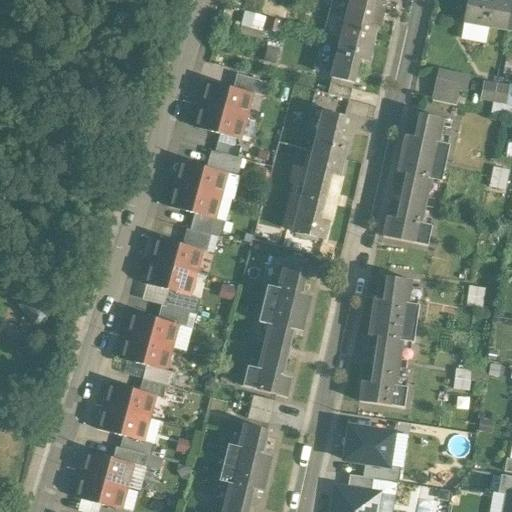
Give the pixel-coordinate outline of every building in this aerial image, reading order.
[(331,0),(323,34),(340,39),(372,47),(372,46),(373,46),(384,0),(331,0)] [(511,2),(502,0),(492,0),(491,7),(468,2),(463,26),(505,32),(511,2)] [(286,12),(269,7),(267,20),(282,24),(286,12)] [(267,20),(245,14),(241,28),(263,33),(263,32),(279,36),(282,24),(267,20)] [(372,47),(340,39),(330,79),(355,85),(361,63),(367,64),(372,47)] [(279,53),(268,50),(264,65),(275,67),(279,53)] [(266,84),(236,76),(232,90),(251,95),(262,98),(266,84)] [(466,82),(437,76),(431,103),(454,108),(458,93),(463,94),(466,82)] [(232,90),(206,83),(200,106),(244,118),(251,95),(232,90)] [(496,86),(483,84),(480,101),(492,103),(496,86)] [(508,88),(496,86),(492,103),(504,106),(508,88)] [(511,89),(508,88),(504,106),(492,103),(490,115),(510,120),(511,114),(511,89)] [(244,118),(200,106),(194,129),(238,141),(244,118)] [(345,120),(321,113),(311,154),(343,162),(347,146),(340,144),(345,120)] [(443,122),(420,117),(415,140),(405,138),(401,156),(445,166),(449,147),(438,145),(443,122)] [(240,148),(217,142),(214,153),(237,160),(240,148)] [(214,153),(210,153),(205,169),(225,175),(237,178),(241,161),(237,160),(214,153)] [(343,162),(311,154),(301,194),(325,199),(331,177),(339,179),(343,162)] [(445,166),(401,156),(397,174),(406,176),(402,198),(425,203),(430,181),(441,184),(445,166)] [(205,169),(181,163),(174,186),(219,198),(225,175),(205,169)] [(508,172),(492,169),(488,189),(504,192),(508,172)] [(219,198),(174,186),(168,209),(193,216),(213,221),(219,198)] [(325,199),(301,194),(292,234),(324,242),(328,225),(320,222),(325,199)] [(425,203),(402,198),(397,221),(387,219),(383,238),(427,248),(431,228),(420,225),(425,203)] [(213,221),(193,216),(189,232),(209,237),(216,239),(220,240),(224,224),(213,221)] [(189,232),(185,231),(182,243),(206,249),(209,237),(189,232)] [(216,239),(209,237),(206,249),(205,253),(212,255),(216,239)] [(200,252),(156,240),(150,263),(194,275),(200,252)] [(194,275),(150,263),(143,286),(168,293),(188,298),(194,275)] [(306,275),(284,269),(279,289),(268,286),(263,307),(305,317),(309,300),(301,298),(306,275)] [(410,283),(387,279),(384,302),(374,301),(371,321),(415,327),(418,307),(407,306),(410,283)] [(484,290),(468,288),(465,308),(481,310),(484,290)] [(36,291),(23,297),(20,308),(25,317),(36,320),(48,315),(51,303),(46,294),(36,291)] [(188,298),(168,293),(164,308),(188,315),(195,317),(200,301),(188,298)] [(164,308),(160,307),(157,321),(176,326),(176,327),(184,329),(188,315),(164,308)] [(305,317),(263,307),(259,324),(270,327),(265,349),(287,355),(293,333),(300,335),(305,317)] [(157,321),(132,314),(126,337),(170,350),(176,327),(176,326),(157,321)] [(415,327),(371,321),(368,338),(378,339),(375,362),(398,366),(401,344),(412,345),(415,327)] [(170,350),(126,337),(119,361),(145,368),(164,373),(164,372),(170,350)] [(287,355),(265,349),(259,370),(248,367),(242,388),(284,399),(289,380),(281,378),(287,355)] [(398,366),(375,362),(372,385),(362,384),(359,403),(370,405),(392,408),(403,410),(406,390),(395,388),(398,366)] [(164,373),(145,368),(142,381),(165,388),(172,389),(176,376),(164,372),(164,373)] [(471,373),(455,370),(452,391),(468,393),(471,373)] [(165,388),(142,381),(138,393),(154,397),(153,398),(162,400),(165,388)] [(138,393),(109,385),(103,408),(147,420),(153,398),(154,397),(138,393)] [(276,404),(254,399),(251,410),(274,414),(276,404)] [(392,408),(370,405),(369,417),(390,420),(392,408)] [(147,420),(103,408),(97,431),(122,438),(141,443),(147,420)] [(274,414),(251,410),(249,421),(270,426),(274,414)] [(393,434),(348,427),(343,462),(364,465),(388,469),(388,467),(393,434)] [(268,434),(246,428),(240,449),(227,446),(223,466),(266,476),(270,458),(262,456),(268,434)] [(141,443),(122,438),(119,450),(146,457),(150,458),(153,446),(141,443)] [(119,450),(115,449),(112,460),(132,466),(143,469),(146,457),(119,450)] [(112,460),(87,454),(81,477),(125,489),(132,466),(112,460)] [(503,473),(511,474),(511,461),(506,460),(503,473)] [(388,469),(364,465),(361,478),(372,480),(397,484),(399,469),(388,467),(388,469)] [(266,476),(223,466),(218,483),(230,487),(226,508),(240,511),(248,511),(253,492),(261,495),(266,476)] [(348,476),(346,490),(370,493),(372,480),(361,478),(348,476)] [(497,495),(508,497),(508,496),(511,496),(511,478),(501,476),(497,495)] [(125,489),(81,477),(75,500),(100,507),(119,511),(125,489)] [(346,490),(334,488),(330,511),(375,511),(378,494),(370,493),(346,490)]
